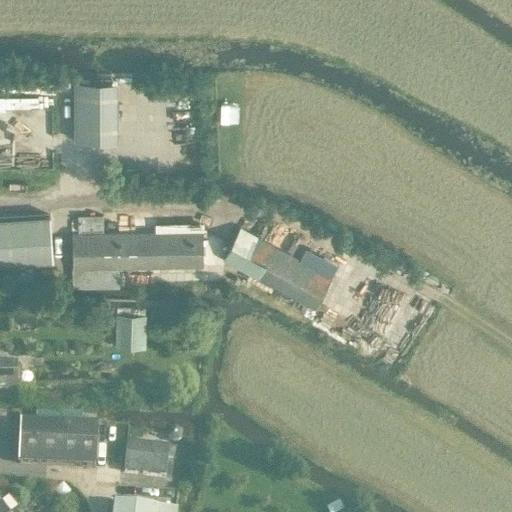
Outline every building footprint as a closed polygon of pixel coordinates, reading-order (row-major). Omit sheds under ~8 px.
[(117,80),(74,80),(74,139),(117,139),(117,80)] [(49,213),(0,216),(0,260),(52,258),(49,213)] [(315,307),(332,275),(240,226),(223,258),(315,307)] [(78,232),(72,232),(73,286),(119,285),(118,266),(203,265),(203,230),(104,231),(80,232),(78,232)] [(115,312),(115,337),(145,337),(146,313),(115,312)] [(0,391),(17,391),(17,386),(21,385),(21,373),(17,371),(17,366),(0,366),(0,391)] [(22,425),(20,465),(97,468),(97,467),(98,428),(22,425)] [(170,449),(129,444),(126,472),(166,477),(170,449)] [(1,481),(0,482),(0,498),(1,499),(8,492),(10,491),(4,484),(1,481)]
